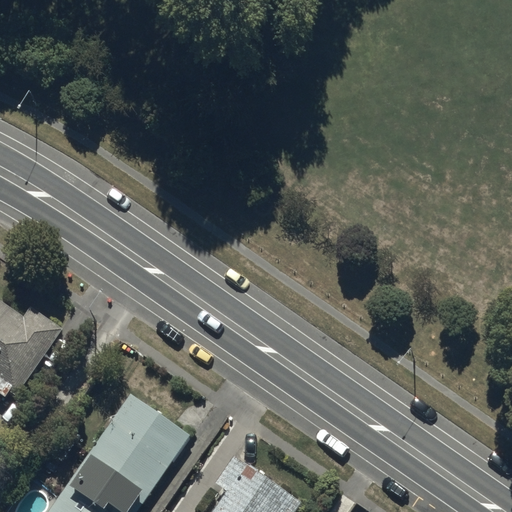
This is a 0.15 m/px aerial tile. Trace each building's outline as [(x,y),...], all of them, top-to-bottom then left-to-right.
[(0,322),(10,308),(0,300),(0,322)] [(24,318),(10,308),(0,322),(0,386),(17,398),(64,330),(31,308),(24,318)] [(132,395),(88,457),(149,499),(192,437),(132,395)] [(139,511),(149,499),(88,457),(49,511),(139,511)] [(229,492),(214,511),(297,511),(303,504),(235,457),(217,484),(229,492)]
